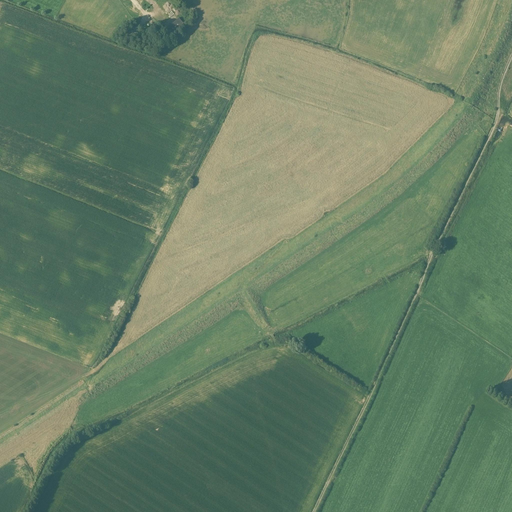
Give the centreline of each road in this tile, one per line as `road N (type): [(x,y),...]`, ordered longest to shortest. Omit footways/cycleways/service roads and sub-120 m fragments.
road 1 (track): [(511,54),(492,129),(313,511)]
road 2 (track): [(232,271),(124,341),(92,373),(69,376),(0,347)]
road 3 (track): [(283,233),(232,271),(273,339)]
